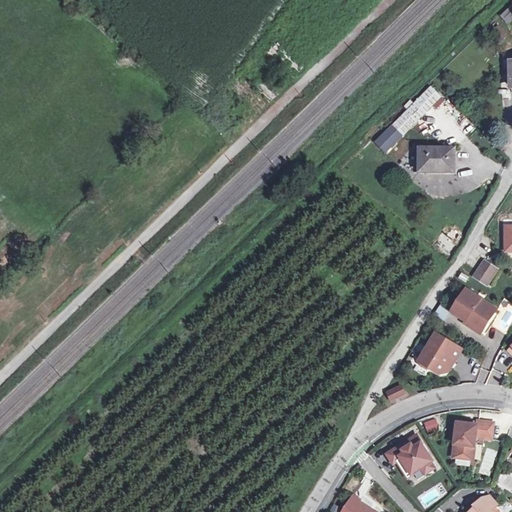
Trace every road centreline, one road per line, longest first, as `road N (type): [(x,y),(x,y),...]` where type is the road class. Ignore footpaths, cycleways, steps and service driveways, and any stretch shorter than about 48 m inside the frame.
road 1 (track): [(0,377),(387,0)]
road 2 (residential): [(511,397),(444,396),(382,419),(360,432),(308,511)]
